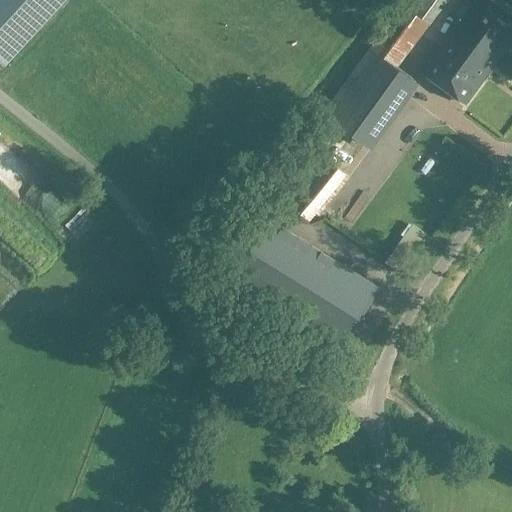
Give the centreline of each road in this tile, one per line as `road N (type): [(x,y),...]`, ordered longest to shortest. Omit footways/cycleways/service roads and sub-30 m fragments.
road 1 (unclassified): [(366,406),(209,337),(181,305),(124,202),(0,97)]
road 2 (unclassified): [(366,406),(405,318),(511,159)]
